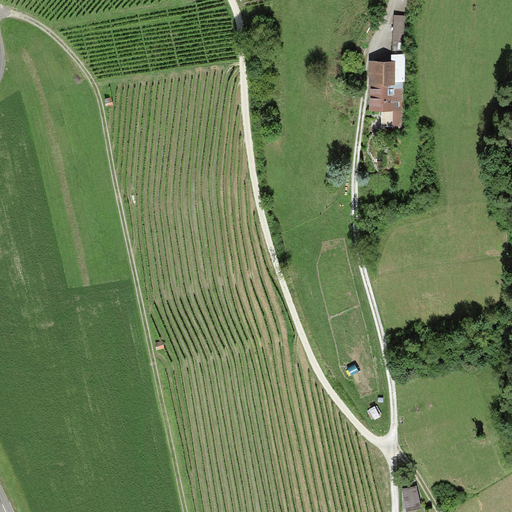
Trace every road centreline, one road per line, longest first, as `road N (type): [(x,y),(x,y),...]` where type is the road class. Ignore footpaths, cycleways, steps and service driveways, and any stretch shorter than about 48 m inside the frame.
road 1 (track): [(185,511),(103,113),(64,45),(0,11)]
road 2 (track): [(392,449),(335,396),(290,307),(258,205),(230,0)]
road 3 (track): [(394,0),(367,55),(352,186),(355,241),(387,363),(392,449)]
